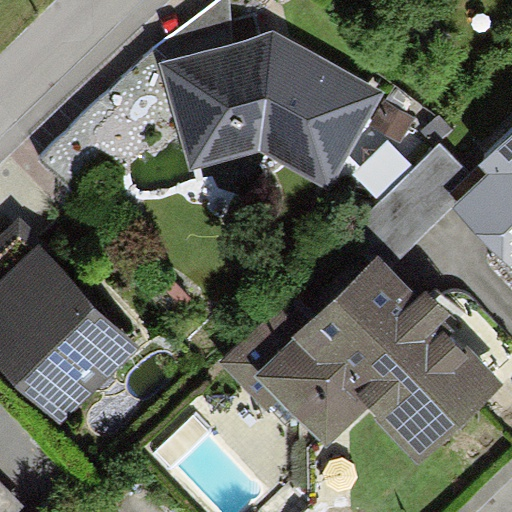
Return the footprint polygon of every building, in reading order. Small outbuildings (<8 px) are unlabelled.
[(272,28),(161,66),(192,173),(258,156),(324,191),(386,96),(272,28)] [(511,132),(480,164),(490,174),(481,183),(455,208),(511,267),(511,132)] [(380,253),(394,266),(481,183),(440,145),(356,228),(380,253)] [(18,220),(0,237),(0,351),(55,408),(130,335),(18,220)] [(380,253),(252,372),(325,449),(369,408),(417,459),(499,382),(448,327),(458,318),(428,287),(420,294),(394,266),(380,253)]
